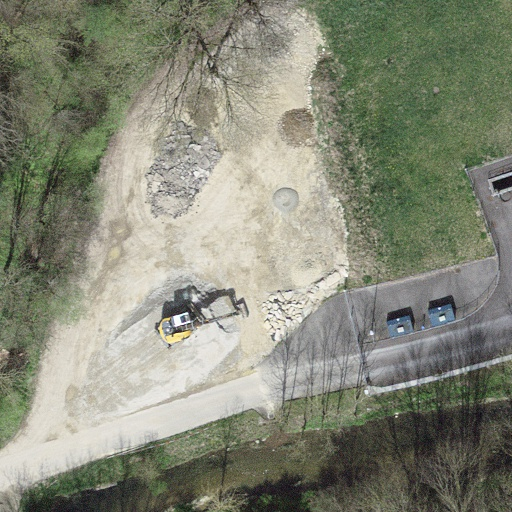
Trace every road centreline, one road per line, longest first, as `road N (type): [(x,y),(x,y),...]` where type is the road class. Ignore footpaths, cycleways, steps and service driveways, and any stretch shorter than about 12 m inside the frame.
road 1 (track): [(48,472),(110,223),(163,103),(281,0)]
road 2 (track): [(48,472),(511,330)]
